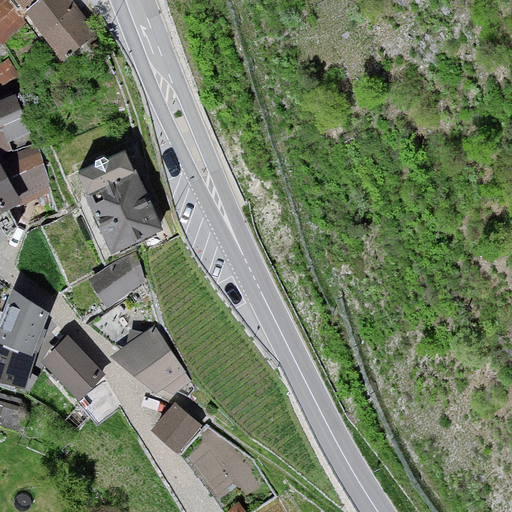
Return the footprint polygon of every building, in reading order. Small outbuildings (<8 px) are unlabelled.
[(0,0),(0,35),(6,41),(27,20),(10,4),(15,0),(0,0)] [(73,0),(35,0),(23,10),(62,59),(98,30),(73,0)] [(30,136),(14,92),(0,96),(0,122),(6,141),(30,136)] [(0,151),(0,238),(31,217),(24,201),(51,191),(35,142),(1,156),(0,151)] [(108,146),(58,164),(89,248),(138,230),(108,146)] [(126,256),(91,281),(109,306),(144,280),(126,256)] [(51,306),(13,296),(2,338),(40,348),(51,306)] [(156,330),(121,354),(169,389),(185,376),(156,330)] [(0,341),(0,379),(28,387),(38,352),(0,341)] [(71,341),(49,363),(83,398),(105,377),(71,341)] [(0,418),(18,423),(23,403),(6,398),(10,384),(0,381),(0,418)] [(199,424),(178,409),(163,431),(184,446),(199,424)]
